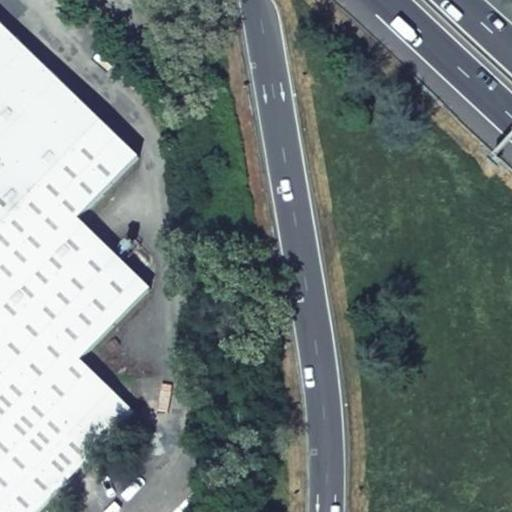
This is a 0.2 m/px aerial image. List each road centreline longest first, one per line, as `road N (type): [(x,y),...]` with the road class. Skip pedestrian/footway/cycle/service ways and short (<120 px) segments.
road 1 (motorway): [(254,0),(325,432),(322,511)]
road 2 (motorway): [(386,0),(511,115)]
